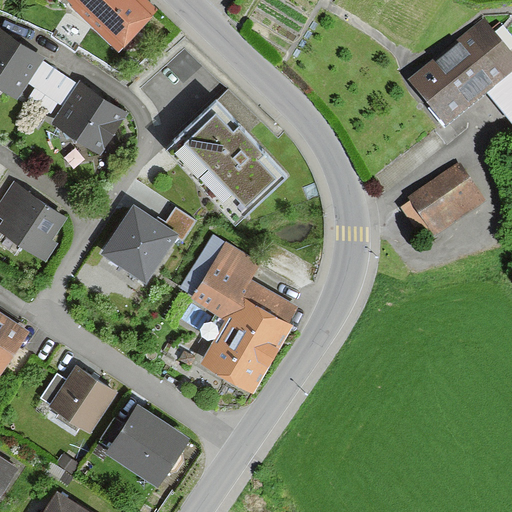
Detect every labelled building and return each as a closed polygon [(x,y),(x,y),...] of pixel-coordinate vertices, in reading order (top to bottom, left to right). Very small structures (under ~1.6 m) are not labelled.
[(147,10),(137,0),(78,0),(119,38),(147,10)] [(90,28),(66,12),(51,36),(75,52),(90,28)] [(511,50),(490,17),(409,71),(443,122),(491,90),(511,121),(511,120),(511,50)] [(61,73),(0,32),(0,80),(15,91),(24,78),(36,87),(29,97),(40,104),(61,73)] [(121,113),(61,73),(40,104),(50,111),(57,101),(67,108),(59,120),(72,128),(74,141),(86,138),(98,146),(107,134),(114,132),(113,125),(121,113)] [(216,98),(172,139),(198,167),(200,165),(245,213),(287,174),(216,98)] [(483,200),(459,165),(411,199),(435,233),(483,200)] [(62,215),(27,191),(2,228),(43,256),(53,242),(47,237),(62,215)] [(172,234),(134,209),(107,249),(144,275),(172,234)] [(258,263),(226,243),(216,260),(205,254),(185,287),(214,307),(219,298),(234,307),(226,319),(233,324),(210,363),(222,371),(225,370),(226,368),(248,380),(292,306),(248,280),(258,263)] [(0,362),(21,331),(0,317),(0,362)] [(88,428),(114,390),(78,366),(69,380),(57,372),(40,396),(88,428)] [(176,449),(184,437),(138,406),(127,424),(115,416),(99,440),(111,447),(156,478),(164,466),(170,471),(176,469),(183,459),(182,453),(176,449)] [(0,491),(16,467),(0,456),(0,491)] [(85,511),(58,494),(46,511),(85,511)]
